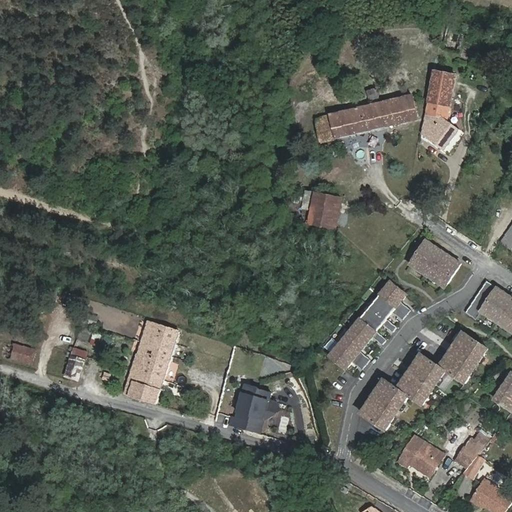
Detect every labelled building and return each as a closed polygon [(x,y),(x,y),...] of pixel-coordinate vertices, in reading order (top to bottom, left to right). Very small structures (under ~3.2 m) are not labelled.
[(433,86),(453,91),(456,76),(436,72),(433,86)] [(428,138),(444,151),(460,130),(447,121),(453,91),(433,86),(425,125),(433,132),(428,138)] [(369,91),(371,100),(378,98),(376,90),(369,91)] [(317,119),(322,143),(419,120),(414,95),(334,115),(334,112),(330,113),(330,116),(317,119)] [(305,219),(305,223),(311,224),(316,194),(307,192),(302,218),(305,219)] [(316,194),(311,224),(337,229),(343,199),(316,194)] [(511,226),(501,243),(511,250),(511,226)] [(460,262),(425,237),(407,267),(446,287),(460,262)] [(408,294),(390,279),(358,318),(377,334),(408,294)] [(511,297),(498,288),(482,312),(511,331),(511,297)] [(358,318),(327,355),(345,372),(377,334),(358,318)] [(142,339),(148,323),(142,321),(136,337),(142,339)] [(138,354),(133,371),(165,381),(181,332),(149,322),(139,354),(138,354)] [(98,346),(103,335),(96,332),(92,344),(98,346)] [(386,380),(363,415),(387,431),(410,396),(423,406),(447,371),(466,384),(489,349),(465,333),(442,368),(423,355),(400,390),(386,380)] [(43,349),(12,341),(10,360),(35,372),(43,349)] [(89,351),(73,345),(65,376),(78,381),(89,351)] [(133,371),(125,394),(157,404),(165,381),(133,371)] [(305,400),(315,398),(309,375),(300,377),(305,400)] [(511,375),(495,401),(511,412),(511,375)] [(270,392),(243,383),(228,424),(262,433),(267,417),(282,408),(271,398),(270,392)] [(440,463),(445,455),(432,446),(428,453),(422,449),(426,442),(416,436),(400,462),(409,468),(413,463),(417,465),(415,468),(428,475),(437,461),(440,463)] [(465,447),(458,458),(471,465),(479,455),(465,447)] [(471,465),(465,473),(474,479),(486,459),(479,455),(471,465)] [(511,497),(484,480),(473,497),(484,504),(483,506),(492,511),(507,511),(511,504),(511,497)]
